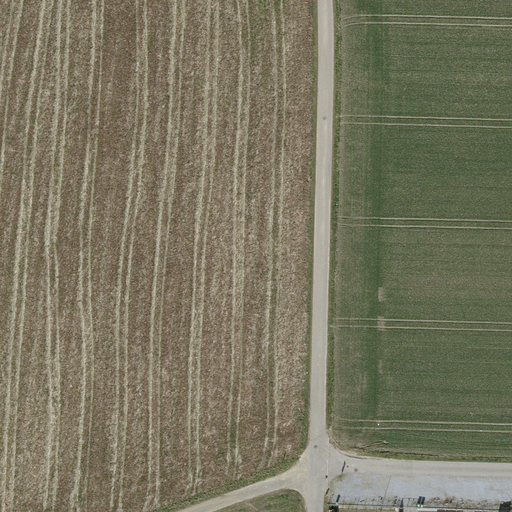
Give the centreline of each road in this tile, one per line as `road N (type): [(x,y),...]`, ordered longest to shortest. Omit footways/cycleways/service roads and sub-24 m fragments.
road 1 (track): [(323,0),(320,467)]
road 2 (track): [(320,467),(511,472)]
road 3 (track): [(200,511),(320,467)]
